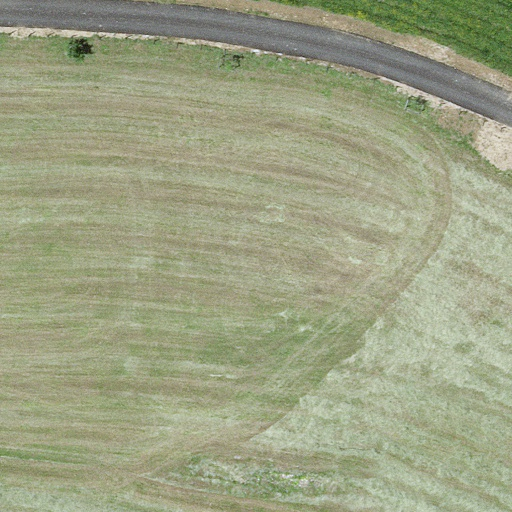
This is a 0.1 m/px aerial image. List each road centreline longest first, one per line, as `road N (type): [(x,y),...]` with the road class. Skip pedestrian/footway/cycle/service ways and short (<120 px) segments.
road 1 (track): [(0,10),(269,34),(377,56),(511,111)]
road 2 (track): [(247,508),(0,475)]
